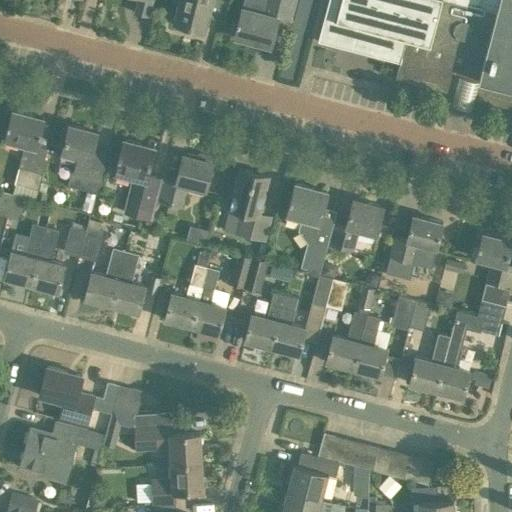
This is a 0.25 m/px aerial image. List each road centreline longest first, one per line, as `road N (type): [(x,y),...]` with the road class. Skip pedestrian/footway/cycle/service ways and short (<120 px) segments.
road 1 (residential): [(511,162),(0,28)]
road 2 (residential): [(265,386),(20,322)]
road 3 (residential): [(494,444),(265,386)]
road 4 (residential): [(233,511),(265,386)]
